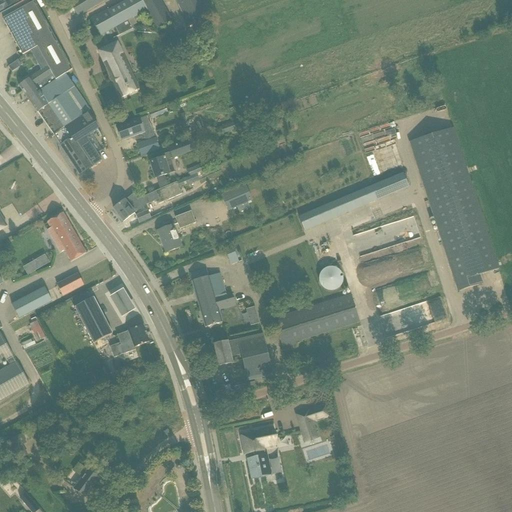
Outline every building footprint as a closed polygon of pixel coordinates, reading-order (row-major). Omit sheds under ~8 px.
[(16,0),(0,0),(0,10),(17,1),(16,0)] [(78,16),(105,0),(73,0),(70,3),(78,16)] [(115,5),(90,19),(100,36),(115,28),(119,36),(133,29),(131,27),(128,21),(146,11),(157,30),(173,21),(161,0),(126,0),(116,6),(115,5)] [(175,0),(188,29),(213,18),(205,0),(175,0)] [(34,1),(2,20),(22,55),(30,50),(41,71),(49,66),(53,73),(44,79),(48,86),(28,99),(37,113),(38,112),(51,132),(53,135),(89,111),(84,101),(66,74),(68,73),(72,71),(58,46),(59,45),(34,1)] [(121,98),(139,90),(117,42),(98,51),(121,98)] [(18,60),(8,66),(12,72),(22,65),(18,60)] [(31,78),(19,86),(28,99),(48,86),(44,79),(53,73),(49,66),(41,71),(31,78)] [(165,107),(148,113),(150,119),(167,112),(165,107)] [(88,113),(53,136),(64,152),(86,137),(99,128),(88,113)] [(126,124),(117,128),(121,141),(131,137),(134,136),(135,139),(143,139),(153,133),(147,116),(139,119),(126,124)] [(250,117),(232,123),(221,127),(223,134),(244,127),(243,126),(252,123),(250,117)] [(479,275),(498,269),(468,176),(453,128),(409,143),(417,168),(425,190),(454,282),(457,292),(481,284),(479,275)] [(86,137),(64,152),(72,163),(80,175),(102,160),(97,153),(101,150),(92,137),(88,140),(86,137)] [(141,156),(159,150),(155,138),(137,145),(141,156)] [(191,151),(192,152),(195,150),(192,140),(188,141),(170,148),(172,152),(169,153),(162,155),(163,158),(160,159),(150,162),(155,178),(165,175),(175,172),(170,158),(191,151)] [(187,170),(190,176),(190,177),(197,174),(205,171),(203,164),(187,170)] [(363,190),(298,218),(304,232),(369,204),(409,188),(403,173),(363,190)] [(199,180),(197,174),(190,177),(175,183),(138,199),(134,194),(114,209),(123,222),(143,206),(142,205),(145,203),(146,205),(153,202),(155,206),(182,195),(179,188),(199,180)] [(245,185),(221,196),(228,211),(237,207),(239,213),(250,208),(247,203),(252,201),(245,185)] [(170,203),(149,212),(151,218),(172,209),(170,203)] [(148,211),(136,216),(139,223),(151,218),(148,211)] [(180,229),(195,223),(191,212),(175,218),(180,229)] [(51,228),(46,231),(60,253),(64,251),(71,262),(86,253),(63,213),(48,222),(51,228)] [(166,253),(176,249),(181,247),(173,226),(167,228),(158,231),(166,253)] [(311,245),(319,265),(325,263),(318,243),(311,245)] [(233,249),(226,252),(231,266),(239,263),(233,249)] [(26,275),(48,263),(44,254),(22,266),(26,275)] [(326,269),(323,270),(322,272),(321,273),(320,275),(319,279),(319,282),(320,284),(321,287),(323,289),(325,290),(327,291),(329,292),(331,292),(333,292),(335,291),(338,290),(340,288),(342,286),(343,283),(343,280),(343,278),(343,276),(341,273),(339,271),(337,270),(335,268),(332,268),(329,268),(326,269)] [(235,305),(231,292),(226,294),(220,273),(191,282),(205,328),(222,323),(218,310),(235,305)] [(77,274),(56,285),(63,297),(84,286),(77,274)] [(0,402),(29,386),(0,334),(0,285),(3,283),(0,277),(0,364),(7,360),(9,365),(0,370),(0,402)] [(46,290),(13,307),(20,319),(53,302),(46,290)] [(129,304),(122,294),(109,302),(121,322),(135,314),(129,304)] [(359,322),(356,313),(351,295),(273,319),(279,339),(282,349),(296,345),(295,342),(359,322)] [(112,334),(93,298),(74,307),(93,344),(112,334)] [(245,309),(249,326),(258,324),(254,306),(245,309)] [(36,320),(28,324),(36,341),(44,338),(36,320)] [(134,348),(149,342),(143,326),(128,331),(129,332),(117,336),(120,343),(109,347),(113,356),(134,348)] [(219,366),(232,363),(231,358),(241,356),(246,381),(272,375),(270,366),(262,334),(224,343),(214,345),(219,366)] [(101,369),(101,367),(93,371),(97,380),(108,374),(104,367),(101,369)] [(103,378),(96,382),(99,387),(106,383),(103,378)] [(308,411),(296,415),(303,436),(315,433),(311,421),(327,415),(324,406),(308,411)] [(276,445),(273,428),(259,431),(259,432),(240,436),(244,455),(247,454),(248,459),(247,460),(251,479),(271,475),(267,455),(265,456),(263,448),(276,445)] [(22,434),(1,445),(8,458),(13,456),(16,462),(28,455),(23,446),(27,444),(22,434)] [(66,447),(71,451),(75,447),(70,443),(66,447)] [(75,491),(76,491),(84,497),(98,478),(79,463),(75,469),(86,477),(75,491)] [(20,499),(30,511),(37,511),(39,511),(25,494),(20,499)]
